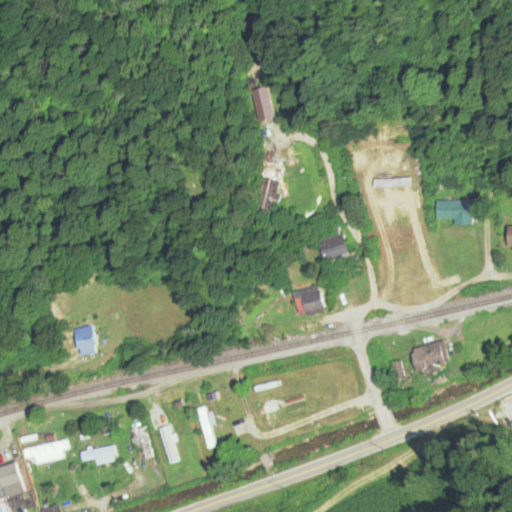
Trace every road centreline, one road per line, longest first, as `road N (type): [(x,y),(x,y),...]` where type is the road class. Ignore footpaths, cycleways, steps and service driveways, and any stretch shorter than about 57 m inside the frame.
road 1 (secondary): [(511,384),(391,441),(195,511)]
road 2 (residential): [(378,412),(359,316),(373,306),(436,306),(477,282),(511,275)]
road 3 (residential): [(373,306),(347,143),(300,134)]
